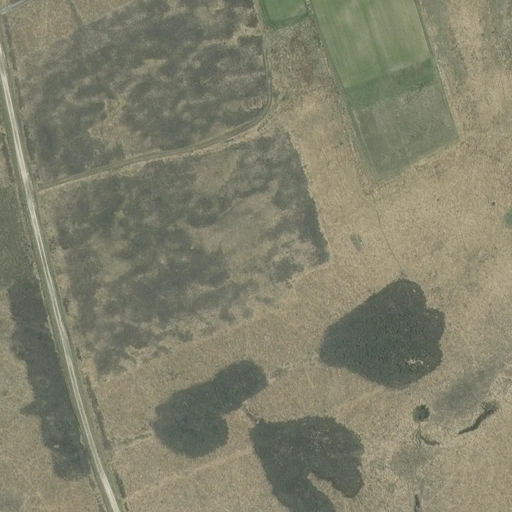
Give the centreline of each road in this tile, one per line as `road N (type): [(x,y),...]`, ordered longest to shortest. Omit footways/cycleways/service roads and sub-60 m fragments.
road 1 (track): [(117,511),(77,397),(0,60)]
road 2 (track): [(28,195),(143,159),(225,146),(260,129),(273,110),(270,41)]
